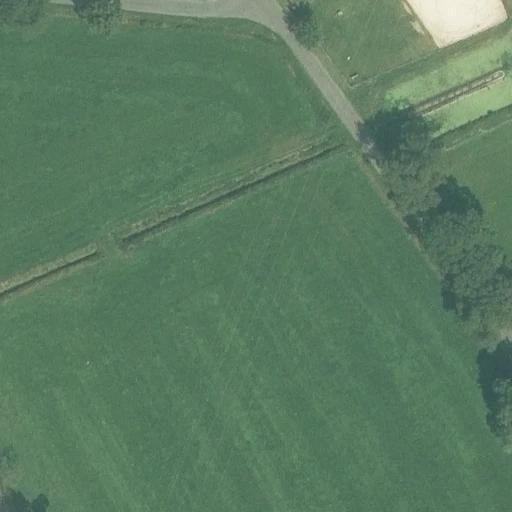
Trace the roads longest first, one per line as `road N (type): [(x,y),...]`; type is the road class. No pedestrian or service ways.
road 1 (unclassified): [(511,351),(267,5)]
road 2 (unclassified): [(80,0),(206,11),(267,5)]
